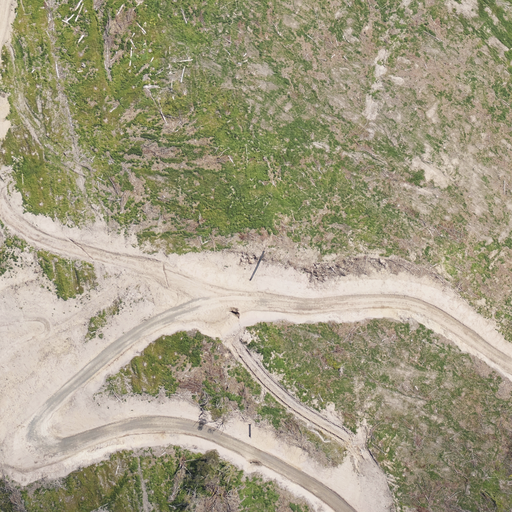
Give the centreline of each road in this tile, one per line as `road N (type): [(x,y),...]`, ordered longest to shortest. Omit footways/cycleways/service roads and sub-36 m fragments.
road 1 (track): [(346,511),(324,493),(181,425),(121,426),(62,448),(35,437),(54,400),(105,354),(209,297)]
road 2 (track): [(209,297),(400,297),(511,364)]
road 3 (track): [(209,297),(25,230),(0,198)]
